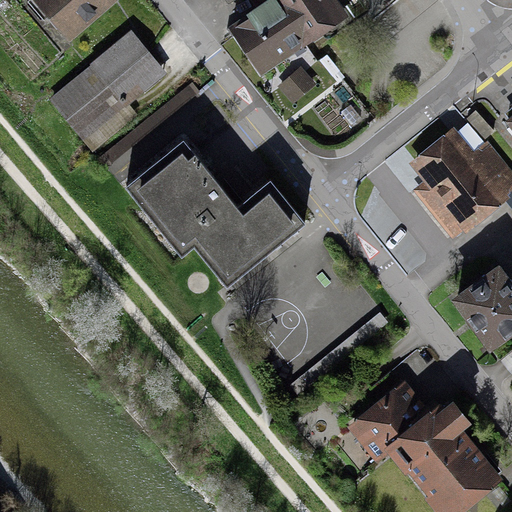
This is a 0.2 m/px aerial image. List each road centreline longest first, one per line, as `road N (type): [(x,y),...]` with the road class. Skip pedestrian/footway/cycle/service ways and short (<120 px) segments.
road 1 (track): [(0,154),(303,511)]
road 2 (residential): [(326,189),(511,428)]
road 3 (residential): [(172,0),(326,189)]
road 4 (residential): [(497,51),(326,189)]
